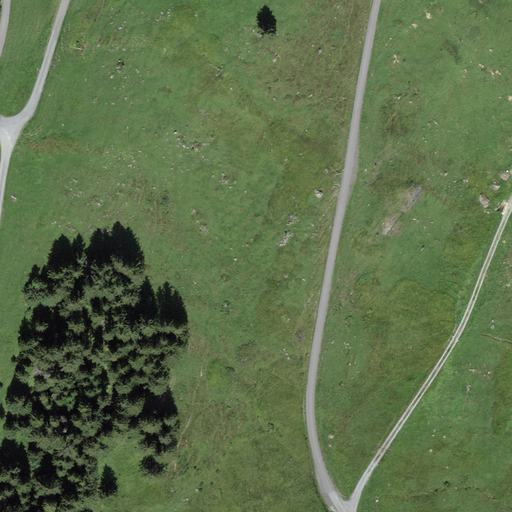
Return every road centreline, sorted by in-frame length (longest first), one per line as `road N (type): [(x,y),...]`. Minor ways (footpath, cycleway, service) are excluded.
road 1 (unclassified): [(377,0),(310,394),(318,463),(342,511)]
road 2 (track): [(511,204),(461,328),(365,475),(352,511)]
road 3 (unclassified): [(0,122),(30,110),(65,0)]
